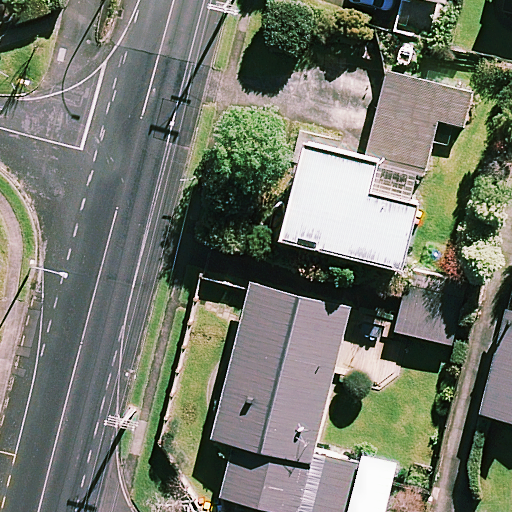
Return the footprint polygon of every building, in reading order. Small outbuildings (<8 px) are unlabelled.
[(402,0),(397,21),(440,32),(447,0),(402,0)] [(367,168),(309,155),(287,249),(405,278),(421,214),(409,212),(417,179),(426,181),(439,126),(465,132),(473,99),(389,78),(367,168)] [(467,288),(418,274),(400,335),(450,349),(467,288)] [(351,316),(253,292),(216,443),(234,448),(221,500),(270,511),(387,511),(397,474),(317,455),(351,316)] [(511,304),(485,419),(511,425),(511,304)]
